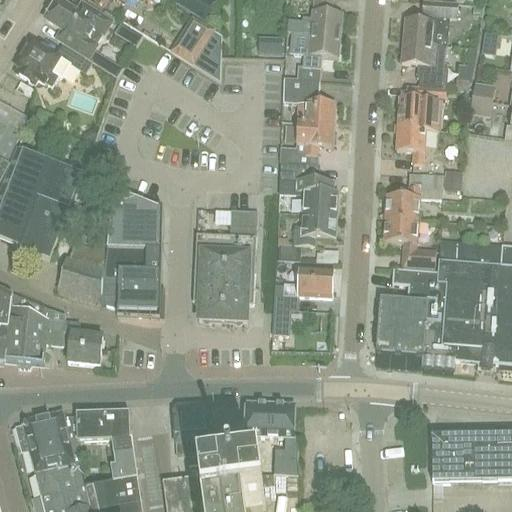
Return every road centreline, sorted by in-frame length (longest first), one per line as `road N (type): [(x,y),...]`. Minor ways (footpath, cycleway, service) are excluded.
road 1 (residential): [(373,0),(348,389)]
road 2 (unclassified): [(175,341),(133,335),(0,278)]
road 3 (residential): [(175,391),(0,400)]
road 4 (residential): [(348,389),(175,391)]
road 5 (residential): [(511,408),(367,392)]
road 6 (residential): [(375,511),(367,392)]
